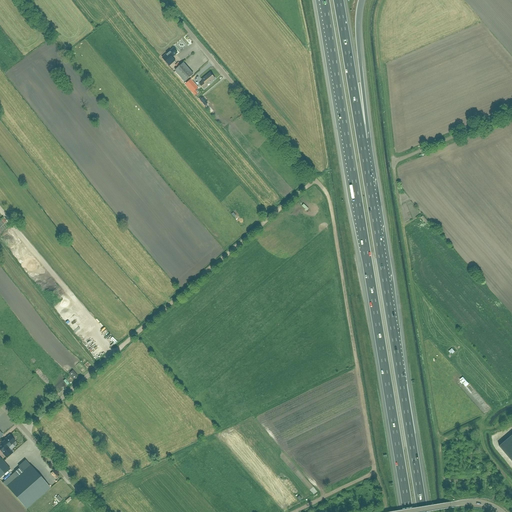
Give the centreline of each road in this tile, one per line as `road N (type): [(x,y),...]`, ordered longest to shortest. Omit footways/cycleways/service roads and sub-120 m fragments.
road 1 (motorway): [(324,0),(408,511)]
road 2 (track): [(24,430),(314,179)]
road 3 (track): [(511,486),(443,479),(393,172)]
road 4 (motorway): [(422,511),(361,140)]
road 5 (track): [(386,511),(323,189)]
road 6 (unclassified): [(323,189),(162,0)]
road 7 (unknown): [(0,209),(111,355)]
road 8 (unclassified): [(98,511),(0,401)]
road 9 (motorway): [(361,140),(338,0)]
road 10 (motorway): [(361,140),(361,0)]
road 11 (unclassified): [(393,172),(392,162),(511,111)]
